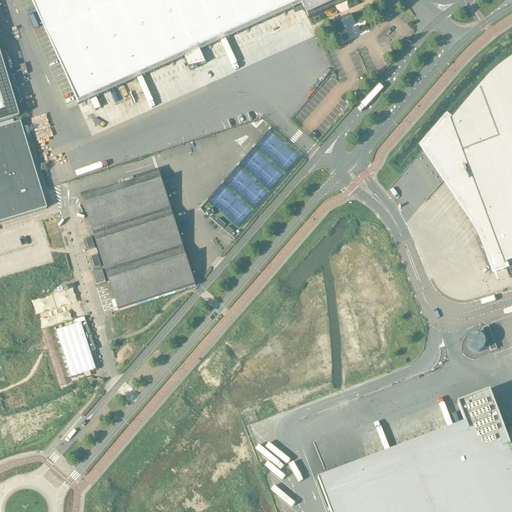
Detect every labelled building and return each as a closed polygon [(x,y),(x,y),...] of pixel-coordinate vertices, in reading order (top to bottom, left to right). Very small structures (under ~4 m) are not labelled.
[(31,0),(78,105),(183,58),(188,68),(206,64),(200,50),(301,4),(308,19),(335,7),(334,6),(346,1),(347,5),(358,0),(357,0),(31,0)] [(16,28),(10,29),(14,41),(20,39),(16,28)] [(511,61),(510,63),(499,71),(489,79),(480,89),(441,135),(452,152),(444,161),(451,171),(459,178),(458,180),(464,186),(463,188),(471,195),(468,198),(477,205),(476,207),(482,213),(481,215),(482,216),(487,221),(485,223),(487,224),(483,229),(484,230),(488,225),(504,268),(511,264),(511,61)] [(21,76),(27,74),(24,64),(18,66),(21,76)] [(0,122),(17,118),(14,108),(4,76),(0,77),(0,122)] [(0,128),(0,222),(45,209),(19,123),(0,128)] [(118,312),(195,287),(158,170),(81,195),(118,312)] [(97,286),(105,283),(101,271),(92,274),(97,286)] [(74,326),(56,331),(71,377),(84,373),(96,370),(90,352),(95,351),(93,345),(84,317),(73,321),(74,326)] [(496,349),(488,327),(482,329),(491,351),(496,349)] [(511,511),(511,453),(489,393),(458,405),(465,425),(319,480),(331,511),(511,511)]
